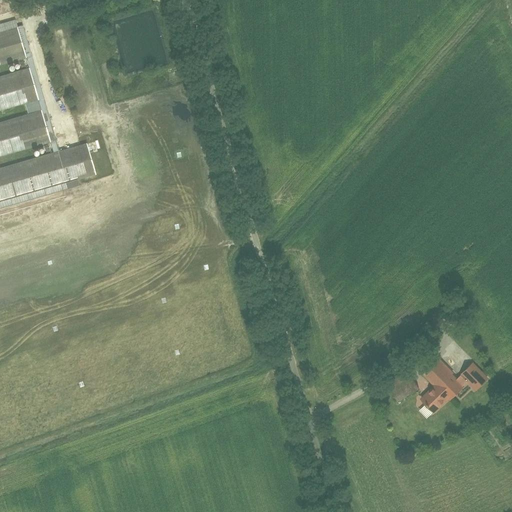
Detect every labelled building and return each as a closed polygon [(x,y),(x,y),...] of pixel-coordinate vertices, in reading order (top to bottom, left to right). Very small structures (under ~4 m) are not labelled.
[(0,64),(27,57),(16,20),(0,24),(0,64)] [(30,67),(0,75),(0,108),(39,98),(30,67)] [(42,107),(0,118),(0,155),(51,141),(42,107)] [(88,141),(0,166),(0,207),(81,184),(79,178),(98,173),(88,141)] [(457,378),(439,359),(423,374),(434,386),(420,399),(433,413),(447,399),(449,402),(465,386),(463,384),(468,378),(463,373),(457,378)] [(396,395),(416,383),(411,373),(390,386),(396,395)]
